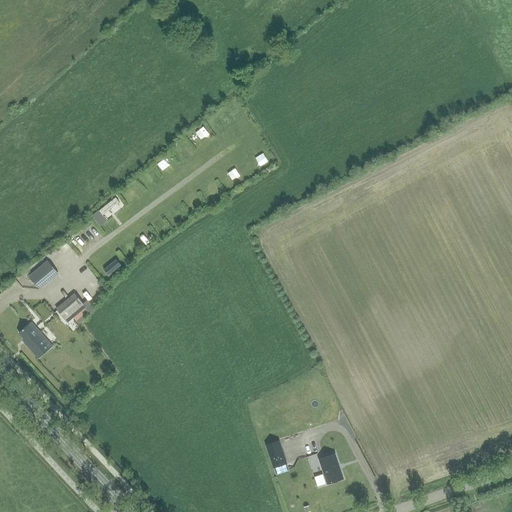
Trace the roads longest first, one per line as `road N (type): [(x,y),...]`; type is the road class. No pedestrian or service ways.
road 1 (primary): [(128,511),(0,374)]
road 2 (unclassified): [(393,511),(511,470)]
